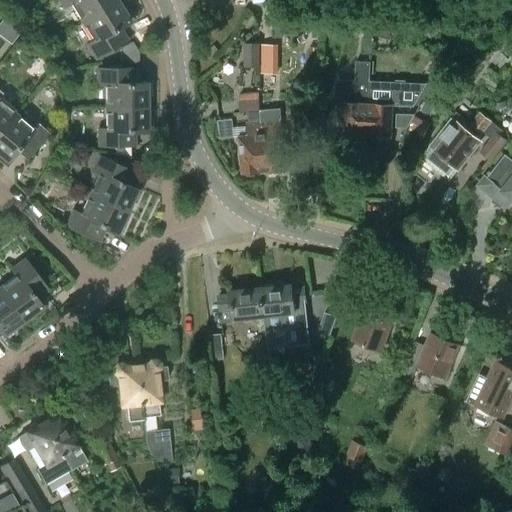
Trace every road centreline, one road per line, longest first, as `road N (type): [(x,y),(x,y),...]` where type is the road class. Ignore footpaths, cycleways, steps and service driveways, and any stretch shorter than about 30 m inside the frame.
road 1 (tertiary): [(511,304),(235,207)]
road 2 (tertiary): [(235,207),(212,183),(186,125),(162,0)]
road 3 (residential): [(104,294),(156,250),(206,230),(235,207)]
road 4 (residential): [(104,294),(0,194)]
road 5 (residential): [(0,377),(104,294)]
